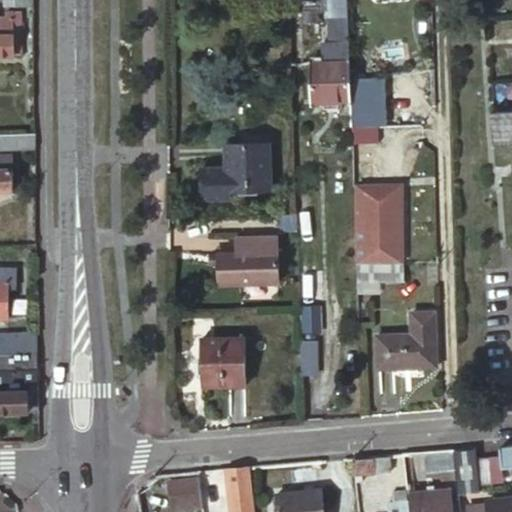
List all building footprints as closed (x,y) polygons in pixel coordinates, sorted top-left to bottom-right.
[(339,54),(339,59),(349,59),(349,46),(346,0),(320,0),(321,8),(327,8),(328,46),(334,54),(339,54)] [(0,54),(23,55),(22,11),(6,11),(7,17),(0,16),(0,54)] [(309,100),(350,100),(349,59),(339,59),(308,59),(309,100)] [(511,107),(491,109),(492,139),(511,138),(511,107)] [(351,123),(353,183),(355,183),(371,183),(383,183),(381,123),(351,123)] [(36,134),(0,134),(0,148),(37,148),(36,134)] [(270,187),(269,140),(226,141),(226,164),(201,164),(201,188),(270,187)] [(0,190),(13,190),(13,155),(0,155),(0,190)] [(371,183),(355,183),(358,263),(373,263),(373,260),(372,205),(371,183)] [(403,205),(372,205),(373,260),(404,260),(403,205)] [(297,210),(286,211),(286,224),(297,224),(297,210)] [(223,250),(224,280),(284,280),(283,231),(241,231),(241,251),(223,250)] [(0,317),(9,318),(8,287),(8,266),(0,266),(0,317)] [(19,266),(8,266),(8,287),(18,287),(19,266)] [(356,267),(356,282),(403,281),(402,266),(356,267)] [(379,334),(380,366),(437,365),(435,311),(414,311),(414,333),(379,334)] [(19,330),(39,329),(38,316),(18,316),(19,330)] [(0,332),(0,354),(39,355),(39,333),(0,332)] [(204,366),(204,383),(247,382),(246,336),(203,337),(204,359),(198,359),(198,366),(204,366)] [(301,338),(302,371),(318,370),(317,338),(301,338)] [(39,355),(0,354),(0,387),(13,388),(13,385),(20,386),(20,383),(39,383),(39,373),(39,355)] [(0,412),(40,412),(39,383),(20,383),(20,386),(13,385),(13,388),(0,387),(0,412)] [(511,442),(500,444),(501,454),(502,467),(511,465),(511,442)] [(475,446),(456,448),(459,468),(460,476),(478,474),(476,456),(475,446)] [(456,448),(429,450),(430,470),(459,468),(456,448)] [(356,456),(358,481),(367,480),(366,475),(379,474),(379,472),(394,469),(393,453),(383,454),(356,456)] [(501,454),(491,455),(494,484),(504,483),(502,467),(501,454)] [(491,455),(476,456),(478,474),(479,485),(494,484),(491,455)] [(257,511),(253,466),(231,468),(235,511),(257,511)] [(180,473),(183,494),(204,492),(202,471),(180,473)] [(281,490),(283,511),(327,511),(325,485),(281,490)] [(413,493),(415,511),(455,511),(453,489),(413,493)] [(508,500),(463,505),(463,511),(511,511),(511,495),(508,495),(508,500)] [(412,511),(411,497),(391,499),(392,511),(412,511)] [(0,511),(15,511),(16,504),(0,503),(0,511)]
